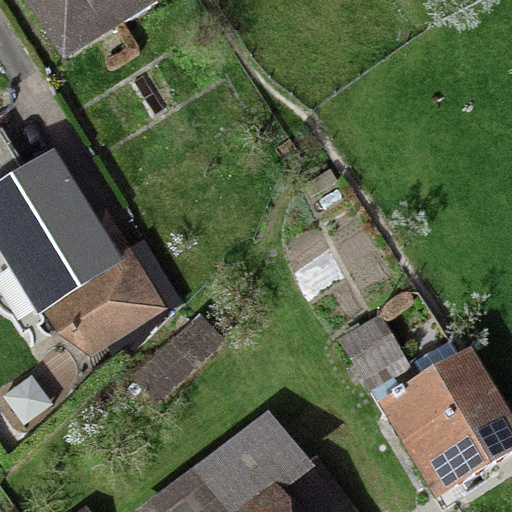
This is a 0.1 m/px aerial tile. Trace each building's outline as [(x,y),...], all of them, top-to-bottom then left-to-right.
[(155,0),(24,0),(50,41),(103,8),(116,29),(157,3),(155,0)] [(49,308),(115,267),(52,163),(26,180),(0,137),(0,251),(9,267),(20,260),(49,308)] [(137,378),(156,400),(218,344),(198,322),(137,378)] [(379,323),(335,349),(353,380),(397,353),(379,323)] [(386,411),(436,496),(511,452),(511,440),(466,363),(386,411)] [(325,511),(263,429),(150,511),(325,511)]
